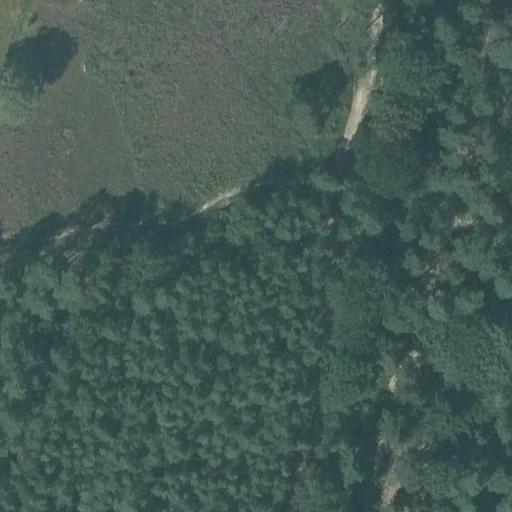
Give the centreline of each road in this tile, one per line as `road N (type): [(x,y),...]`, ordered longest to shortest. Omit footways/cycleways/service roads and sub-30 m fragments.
road 1 (unknown): [(385,0),(366,284),(321,511)]
road 2 (track): [(366,284),(410,273),(461,0)]
